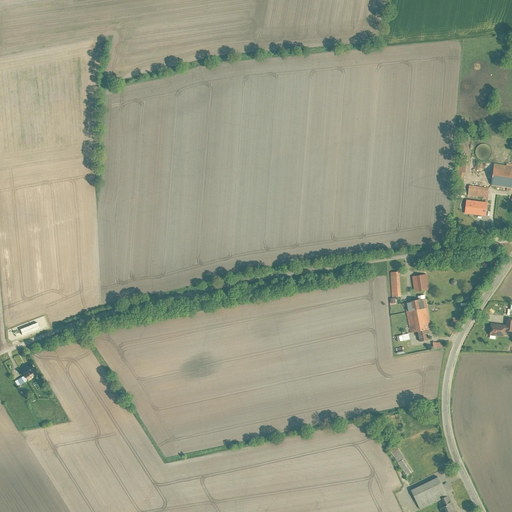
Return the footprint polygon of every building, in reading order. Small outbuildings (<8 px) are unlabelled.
[(457,179),(465,180),(467,162),(459,162),(457,179)] [(496,164),(492,185),(511,188),(511,164),(507,164),(507,165),(496,164)] [(470,185),(469,194),(489,197),(490,187),(470,185)] [(468,200),(466,214),(487,216),(488,202),(468,200)] [(393,297),(402,296),(400,272),(391,272),(393,297)] [(413,276),(415,292),(431,289),(429,274),(413,276)] [(405,302),(411,333),(419,332),(421,341),(431,340),(429,329),(432,329),(426,295),(419,296),(420,300),(405,302)] [(492,324),(490,335),(505,337),(505,331),(511,331),(511,319),(507,319),(506,325),(492,324)] [(427,344),(429,350),(444,347),(443,342),(427,344)] [(35,373),(31,365),(20,371),(25,380),(29,377),(29,376),(35,373)] [(397,445),(390,449),(399,462),(406,457),(397,445)] [(406,457),(399,462),(408,475),(415,470),(406,457)] [(440,477),(412,490),(421,509),(443,499),(449,496),(440,477)] [(456,511),(449,496),(443,499),(447,506),(442,509),(443,511),(456,511)]
